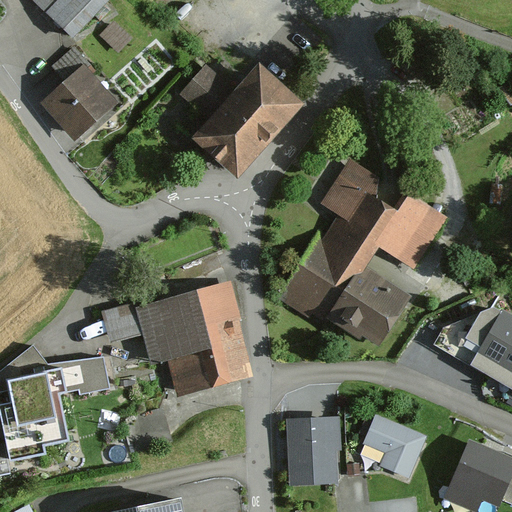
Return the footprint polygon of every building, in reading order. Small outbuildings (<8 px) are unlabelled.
[(33,0),(73,37),(108,0),(33,0)] [(306,103),(259,63),(235,91),(206,66),(181,94),(210,120),(192,139),(238,179),(306,103)] [(73,70),(35,100),(67,139),(105,109),(73,70)] [(340,216),(286,305),(371,356),(404,300),(354,270),(368,248),(407,272),(439,218),(390,188),(379,207),(365,199),(376,180),(348,163),(323,205),(340,216)] [(225,285),(106,315),(112,341),(144,333),(151,362),(175,356),(183,387),(247,371),(225,285)] [(511,324),(494,314),(469,357),(511,381),(500,401),(511,407),(511,324)] [(14,404),(0,406),(0,416),(10,464),(47,456),(45,444),(68,439),(59,396),(108,386),(102,360),(8,379),(14,404)] [(426,436),(372,412),(359,442),(385,454),(379,466),(407,479),(426,436)] [(335,419),(287,421),(290,486),(338,484),(335,419)] [(511,477),(511,458),(470,441),(445,500),(474,511),(476,511),(482,500),(500,507),(511,477)]
